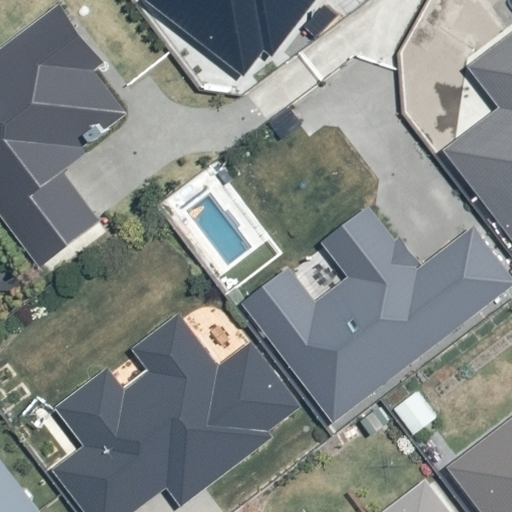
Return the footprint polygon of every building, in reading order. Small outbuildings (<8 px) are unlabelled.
[(60,0),(0,46),(0,205),(48,267),(109,220),(63,161),(142,101),(63,0),(60,0)] [(163,0),(244,60),(261,38),(270,45),(303,0),(163,0)] [(508,105),(454,146),(511,221),(511,32),(475,61),(508,105)] [(424,263),(376,203),(328,240),(349,268),(319,292),(298,264),(251,301),(343,417),(511,284),(511,260),(480,220),(424,263)] [(59,468),(91,511),(137,511),(174,487),(188,506),(308,408),(258,340),(225,365),(186,314),(142,349),(157,369),(130,388),(112,368),(63,405),(89,443),(59,468)] [(511,511),(511,423),(454,465),(490,511),(511,511)] [(0,511),(42,511),(0,454),(0,511)] [(454,511),(429,479),(386,511),(454,511)]
